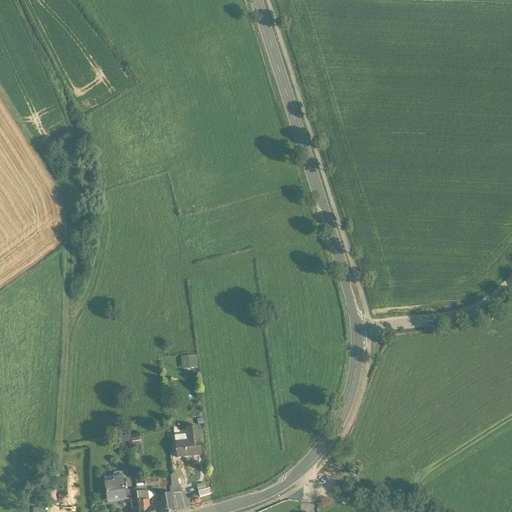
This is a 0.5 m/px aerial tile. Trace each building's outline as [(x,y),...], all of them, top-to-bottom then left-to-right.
[(194,357),(182,358),(183,366),(195,365),(194,357)] [(197,428),(186,429),(187,435),(188,442),(175,443),(177,459),(201,456),(199,441),(197,428)] [(187,435),(174,437),(175,443),(188,442),(187,435)] [(181,493),(175,473),(173,474),(170,476),(171,487),(174,494),(181,493)] [(122,475),(112,476),(114,483),(104,484),(107,503),(126,500),(122,475)] [(158,477),(144,479),(145,486),(145,487),(146,487),(159,485),(158,477)] [(148,509),(146,492),(138,493),(137,493),(137,498),(138,511),(154,511),(153,507),(148,509)] [(170,494),(160,496),(162,511),(174,511),(173,509),(177,508),(175,498),(172,498),(171,495),(171,494),(170,494)] [(138,511),(137,498),(130,499),(131,511),(138,511)]
